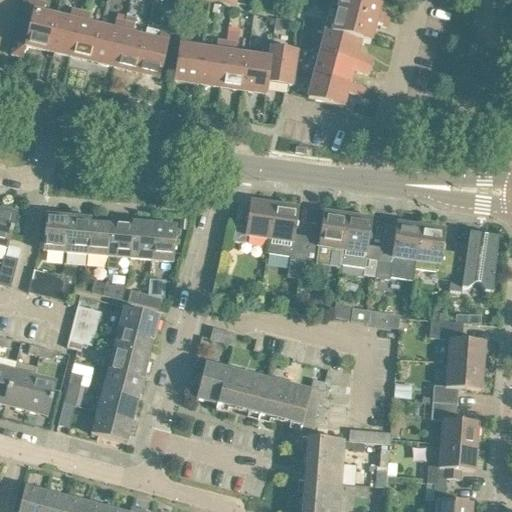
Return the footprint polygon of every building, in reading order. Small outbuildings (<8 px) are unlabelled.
[(45,5),(25,0),(11,56),(23,59),(26,47),(47,53),(56,18),(42,14),(45,5)] [(381,0),(331,0),(323,33),(325,33),(360,42),(369,45),(374,26),(385,29),(388,19),(377,16),(381,0)] [(47,53),(69,58),(80,13),(71,11),(69,21),(56,18),(47,53)] [(91,63),(100,28),(87,25),(89,16),(80,13),(69,58),(91,63)] [(114,69),(126,17),(124,24),(115,22),(113,32),(100,28),(91,63),(114,69)] [(126,17),(114,69),(136,74),(144,39),(131,36),(133,26),(135,19),(126,17)] [(144,39),(136,74),(159,80),(162,67),(163,60),(170,35),(160,33),(147,29),(144,39)] [(325,33),(320,55),(369,68),(372,60),(357,56),(360,42),(325,33)] [(196,86),(202,50),(188,48),(190,38),(180,37),(173,82),(196,86)] [(202,50),(196,86),(219,89),(226,44),(217,42),(215,52),(202,50)] [(247,57),(234,55),(235,45),(226,44),(219,89),(242,93),(247,57)] [(272,48),(271,48),(271,50),(262,49),(261,59),(247,57),(242,93),(265,96),(267,84),(272,48)] [(296,52),(272,48),(267,84),(291,88),(296,52)] [(320,55),(314,76),(349,86),(352,72),(367,76),(369,68),(320,55)] [(314,76),(308,100),(342,109),(346,94),(361,99),(364,90),(349,86),(314,76)] [(269,241),(274,206),(250,202),(245,229),(236,228),(232,243),(244,245),(245,238),(269,241)] [(303,263),(307,238),(294,237),(298,209),(274,206),(269,241),(292,245),(289,266),(302,268),(303,263)] [(0,211),(0,248),(7,250),(8,247),(17,211),(1,207),(0,211)] [(342,252),(347,216),(323,213),(319,240),(307,238),(303,263),(316,265),(319,249),(342,252)] [(65,254),(68,218),(46,216),(42,252),(65,254)] [(366,278),(375,279),(380,249),(367,247),(371,220),(347,216),(342,252),(340,266),(364,270),(366,261),(369,261),(366,278)] [(65,254),(86,256),(89,220),(68,218),(65,254)] [(86,256),(107,258),(111,222),(89,220),(86,256)] [(107,258),(107,268),(117,269),(118,259),(129,260),(132,224),(111,222),(107,258)] [(129,260),(151,262),(154,225),(132,224),(129,260)] [(421,227),(396,224),(392,251),(380,249),(375,279),(389,282),(390,279),(412,282),(421,227)] [(173,264),(176,227),(154,225),(151,262),(173,264)] [(421,227),(414,270),(451,276),(451,273),(453,260),(441,258),(442,252),(445,231),(421,227)] [(449,290),(448,293),(461,295),(462,290),(467,291),(474,285),(478,286),(484,294),(492,294),(497,251),(498,239),(482,236),(469,235),(467,246),(456,244),(454,254),(453,260),(451,273),(451,276),(449,290)] [(17,261),(5,257),(4,257),(0,272),(0,287),(10,290),(17,261)] [(45,274),(33,271),(27,294),(39,297),(45,274)] [(45,274),(39,297),(50,300),(56,277),(45,274)] [(56,277),(50,300),(61,303),(67,280),(56,277)] [(105,286),(95,283),(92,295),(102,297),(105,286)] [(112,300),(122,302),(125,288),(115,286),(114,288),(105,286),(102,297),(112,300)] [(141,295),(130,292),(127,304),(137,306),(141,295)] [(160,312),(163,301),(141,295),(137,306),(160,312)] [(100,314),(77,308),(74,319),(97,325),(100,314)] [(159,318),(123,309),(118,331),(153,340),(159,318)] [(335,309),(335,320),(400,321),(400,310),(335,309)] [(97,325),(74,319),(71,330),(94,336),(97,325)] [(462,326),(430,323),(429,340),(449,342),(447,365),(482,368),(484,343),(461,342),(462,326)] [(71,330),(68,342),(66,349),(81,353),(83,346),(91,348),(94,336),(71,330)] [(212,330),(210,341),(209,341),(233,347),(236,336),(212,330)] [(118,331),(112,351),(148,361),(153,340),(118,331)] [(0,348),(9,351),(12,342),(0,338),(0,348)] [(42,350),(30,346),(27,355),(39,358),(42,350)] [(39,358),(51,362),(54,353),(42,350),(39,358)] [(148,361),(112,351),(107,372),(143,382),(148,361)] [(312,430),(323,385),(313,382),(310,392),(205,365),(196,400),(312,430)] [(447,365),(445,388),(433,388),(432,400),(422,399),(422,403),(432,404),(432,405),(456,407),(458,391),(481,393),(482,368),(447,365)] [(14,373),(0,369),(0,406),(5,407),(14,373)] [(107,372),(102,393),(137,403),(143,382),(107,372)] [(5,407),(26,413),(35,379),(14,373),(5,407)] [(80,388),(82,377),(71,374),(68,385),(80,388)] [(26,413),(47,418),(56,384),(35,379),(26,413)] [(77,398),(80,388),(68,385),(65,395),(77,398)] [(102,393),(96,414),(132,423),(137,403),(102,393)] [(69,430),(74,409),(75,407),(63,404),(57,427),(69,430)] [(455,422),(456,407),(432,405),(430,422),(442,423),(440,446),(476,449),(478,424),(455,422)] [(96,414),(96,416),(91,436),(126,445),(132,423),(96,414)] [(363,434),(349,433),(348,444),(362,445),(363,434)] [(377,435),(363,434),(362,445),(376,446),(377,435)] [(390,436),(377,435),(376,446),(389,447),(390,436)] [(307,440),(301,511),(337,511),(340,483),(353,484),(355,464),(342,463),(343,443),(316,441),(315,441),(307,440)] [(474,473),(476,449),(440,446),(438,469),(435,469),(434,486),(445,487),(446,481),(460,482),(461,472),(474,473)] [(445,487),(434,486),(433,503),(436,503),(434,511),(471,511),(472,505),(444,503),(445,487)] [(18,511),(40,511),(45,494),(24,489),(18,511)] [(62,511),(66,499),(45,494),(40,511),(62,511)] [(85,511),(87,505),(66,499),(62,511),(85,511)]
